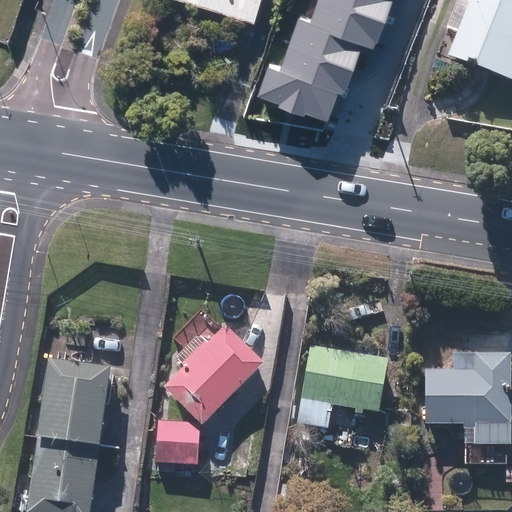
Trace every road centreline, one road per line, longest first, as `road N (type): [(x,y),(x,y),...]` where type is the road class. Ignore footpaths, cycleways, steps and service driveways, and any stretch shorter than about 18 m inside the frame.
road 1 (secondary): [(511,228),(35,149)]
road 2 (residential): [(84,0),(35,149)]
road 3 (residential): [(0,283),(35,149)]
